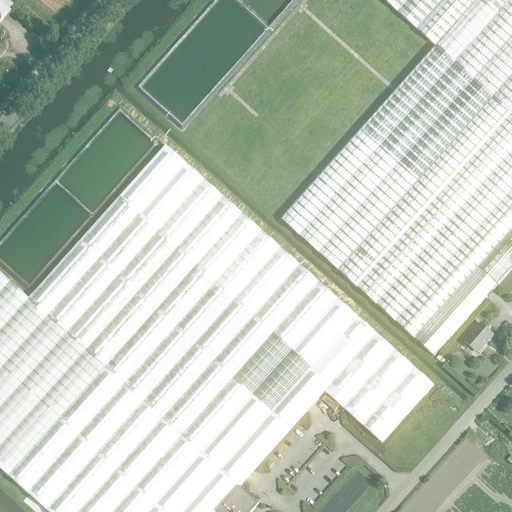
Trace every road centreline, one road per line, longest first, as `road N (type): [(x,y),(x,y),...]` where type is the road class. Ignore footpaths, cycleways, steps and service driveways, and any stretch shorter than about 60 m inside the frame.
road 1 (unclassified): [(384,511),(511,367)]
road 2 (tertiary): [(0,128),(114,0)]
